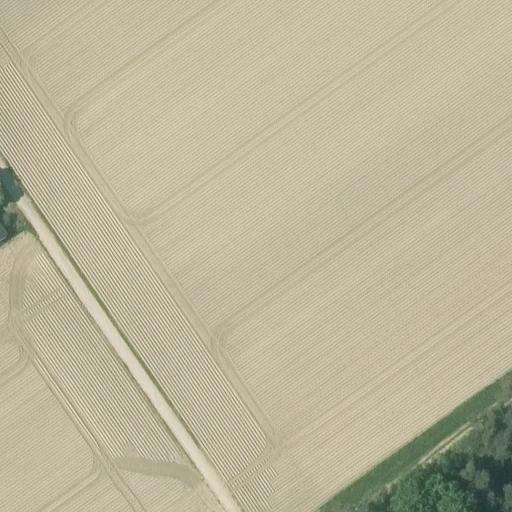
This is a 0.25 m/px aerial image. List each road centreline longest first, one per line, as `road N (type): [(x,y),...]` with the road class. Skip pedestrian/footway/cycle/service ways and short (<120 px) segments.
road 1 (track): [(49,230),(244,511)]
road 2 (track): [(389,511),(511,419)]
